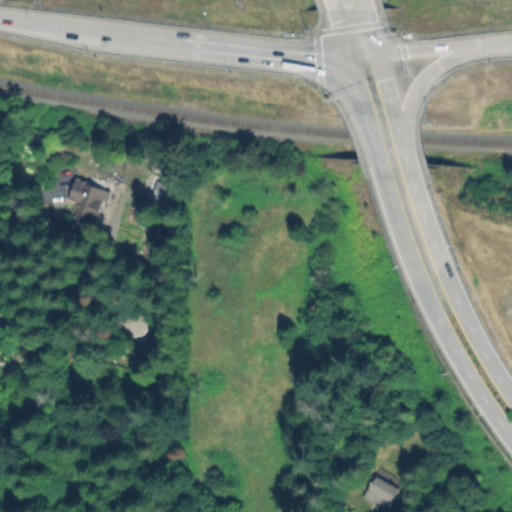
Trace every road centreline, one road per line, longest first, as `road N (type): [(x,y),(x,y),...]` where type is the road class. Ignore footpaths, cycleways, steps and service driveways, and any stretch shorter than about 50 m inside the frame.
road 1 (primary): [(380,168),(429,305),(511,442)]
road 2 (primary): [(511,398),(464,318),(407,167)]
road 3 (motorway): [(0,16),(183,43)]
road 4 (motorway): [(183,43),(318,59),(361,56)]
road 5 (motorway): [(361,56),(511,42)]
